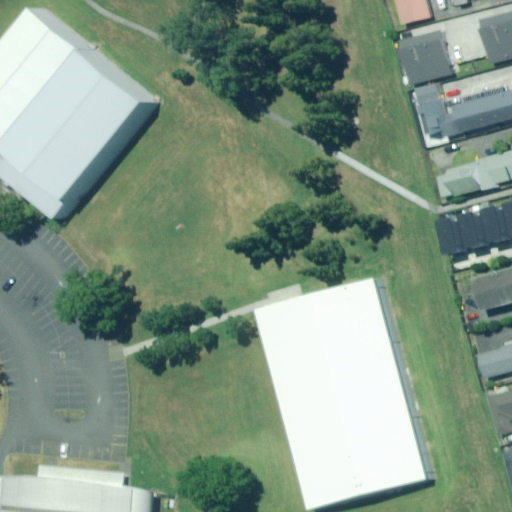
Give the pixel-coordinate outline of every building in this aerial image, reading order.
[(433,18),(428,0),(396,0),(404,26),(433,18)] [(164,99),(44,4),(0,59),(0,160),(71,216),(164,99)] [(511,61),(511,15),(486,22),(496,65),(511,61)] [(458,76),(447,32),(406,42),(417,86),(458,76)] [(511,93),(462,107),(464,114),(453,117),(444,84),(419,91),(430,137),(446,133),(448,139),(511,123),(511,93)] [(442,179),(448,201),(486,190),(487,193),(502,189),(501,186),(511,182),(511,153),(452,171),(453,176),(442,179)] [(511,211),(502,213),(507,241),(511,239),(511,211)] [(478,231),(466,235),(470,249),(482,245),(478,231)] [(511,272),(481,281),(489,314),(511,307),(511,272)] [(440,479),(386,278),(285,304),(268,309),(322,511),(440,479)] [(511,374),(511,347),(508,349),(508,351),(483,357),(489,381),(511,374)] [(511,394),(493,399),(504,438),(511,435),(511,394)] [(156,511),(159,477),(8,466),(4,511),(156,511)]
